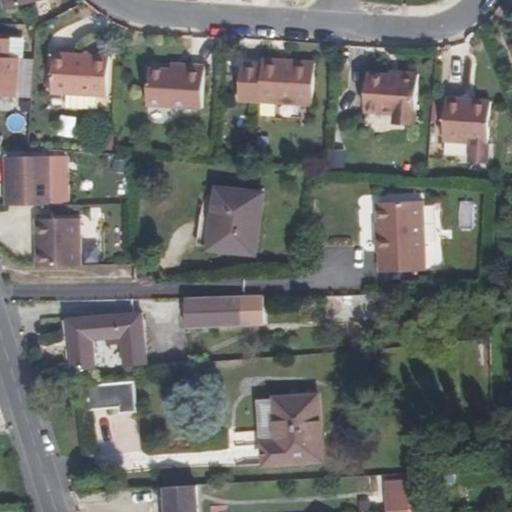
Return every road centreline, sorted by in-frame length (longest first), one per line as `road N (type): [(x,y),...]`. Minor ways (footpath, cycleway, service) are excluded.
road 1 (residential): [(107,0),(137,15),(331,26)]
road 2 (residential): [(0,334),(56,511)]
road 3 (residential): [(331,26),(427,30),(457,15),(466,0)]
